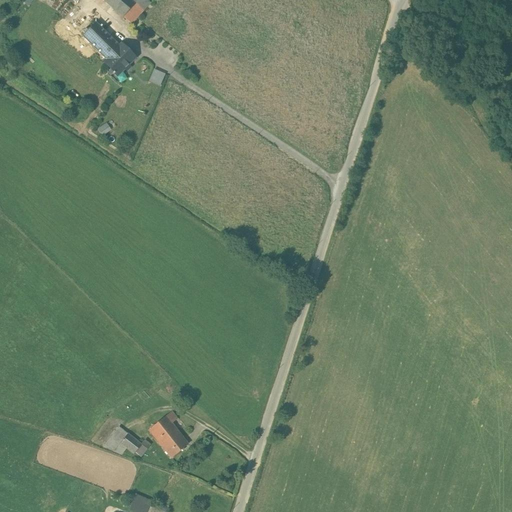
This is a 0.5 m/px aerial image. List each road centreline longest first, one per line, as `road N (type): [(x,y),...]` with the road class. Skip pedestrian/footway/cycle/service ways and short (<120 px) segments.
road 1 (unclassified): [(238,511),(400,0)]
road 2 (track): [(403,0),(511,158)]
